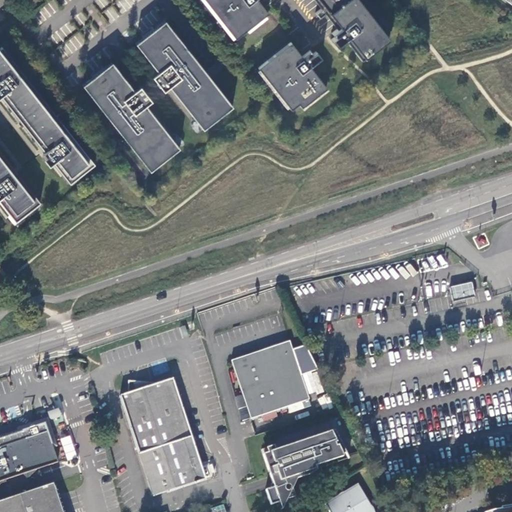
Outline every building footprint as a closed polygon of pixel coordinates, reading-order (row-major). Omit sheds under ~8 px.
[(204,0),(220,19),(216,22),(220,26),(223,24),(235,39),(268,13),(264,8),(257,0),(204,0)] [(318,0),(324,6),(316,12),(320,17),(327,11),(340,27),(332,33),(335,37),(332,39),(337,46),(346,40),(361,60),(389,39),(358,0),(318,0)] [(110,20),(117,16),(112,6),(104,11),(110,20)] [(232,107),(165,21),(136,44),(158,73),(153,77),(164,92),(169,87),(172,91),(203,130),(232,107)] [(76,37),(67,43),(72,50),(81,44),(76,37)] [(290,41),(258,67),(270,83),(266,85),(269,90),(273,87),(290,109),(323,84),(310,67),(321,59),(316,52),(312,54),(309,50),(302,56),(290,41)] [(0,96),(1,96),(45,151),(42,153),(45,157),(44,159),(49,166),(53,162),(70,184),(95,164),(2,47),(0,48),(0,96)] [(112,63),(83,86),(150,171),(179,149),(146,106),(152,101),(140,87),(134,92),(112,63)] [(0,207),(11,221),(15,226),(40,207),(0,156),(0,207)] [(449,287),(453,302),(475,296),(472,281),(449,287)] [(445,308),(442,297),(428,301),(431,311),(445,308)] [(231,361),(251,420),(309,400),(289,342),(262,351),(255,353),(231,361)] [(303,373),(308,394),(322,391),(317,370),(303,373)] [(197,454),(173,378),(156,383),(134,381),(127,380),(127,393),(120,395),(153,497),(197,482),(206,479),(198,455),(197,454)] [(318,399),(323,408),(332,403),(326,393),(318,399)] [(246,407),(238,409),(241,420),(249,417),(246,407)] [(0,438),(0,482),(59,463),(54,448),(59,446),(55,436),(49,417),(18,427),(20,432),(0,438)] [(279,503),(288,500),(287,497),(293,495),(293,498),(295,497),(291,487),(293,486),(293,488),(297,479),(310,475),(316,471),(315,467),(342,457),(341,456),(345,454),(347,460),(348,459),(333,430),(274,451),(272,447),(260,451),(273,488),(265,490),(271,506),(279,503)] [(63,455),(64,460),(76,458),(71,435),(60,438),(63,455)] [(64,511),(55,483),(0,501),(0,511),(64,511)] [(324,504),(329,511),(374,511),(358,484),(324,504)]
